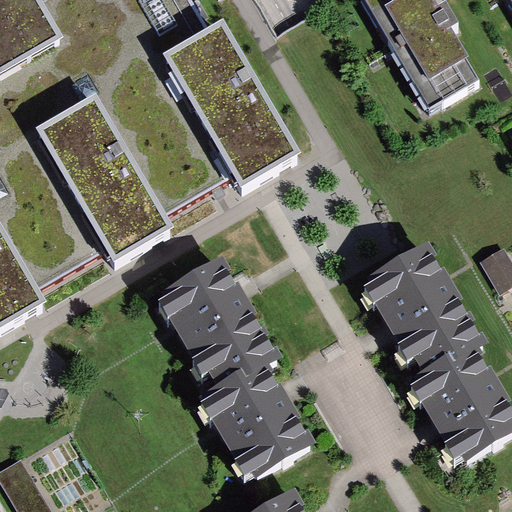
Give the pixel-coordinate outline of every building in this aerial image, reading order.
[(0,0),(0,338),(35,318),(42,314),(34,299),(105,258),(115,273),(161,246),(173,239),(163,222),(233,181),(242,197),(290,169),(297,165),(200,0),(0,0)] [(442,0),(385,0),(371,9),(440,122),(496,88),(442,0)] [(460,375),(479,364),(488,359),(427,256),(370,290),(428,388),(457,371),(460,375)] [(511,260),(511,259),(489,270),(505,302),(511,298),(511,260)] [(235,408),(297,376),(301,374),(250,276),(184,310),(235,408)] [(511,440),(511,419),(479,364),(460,375),(457,371),(428,388),(416,395),(461,470),(511,440)] [(341,459),(297,376),(235,408),(224,414),(229,424),(268,498),(341,459)] [(50,511),(21,464),(0,476),(0,484),(16,511),(50,511)] [(317,511),(311,501),(291,511),(317,511)]
